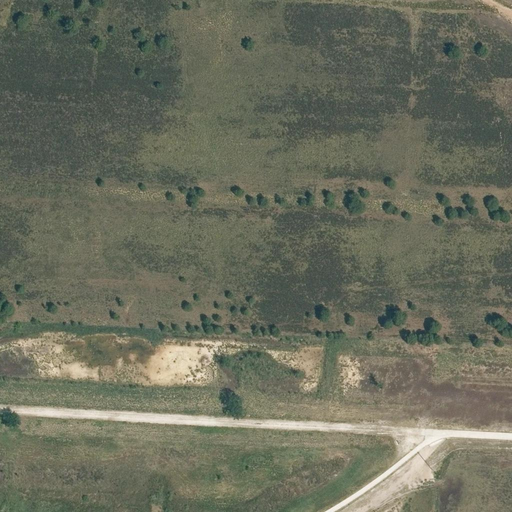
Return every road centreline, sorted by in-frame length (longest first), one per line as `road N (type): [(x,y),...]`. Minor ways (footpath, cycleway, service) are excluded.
road 1 (track): [(440,433),(0,410)]
road 2 (track): [(440,433),(419,460),(425,466),(450,446),(511,448)]
